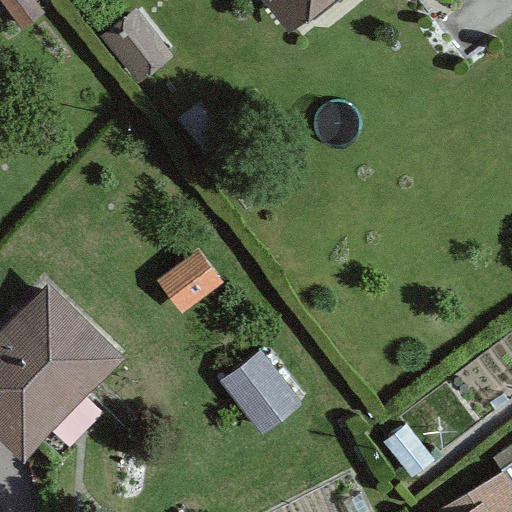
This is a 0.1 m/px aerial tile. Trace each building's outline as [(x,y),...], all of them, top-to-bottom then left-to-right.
[(0,0),(24,29),(42,15),(29,0),(0,0)] [(336,0),(264,0),(293,35),(336,0)] [(186,304),(225,269),(201,243),(163,278),(186,304)] [(0,340),(0,428),(30,457),(126,357),(51,286),(0,340)] [(301,407),(264,353),(223,382),(260,435),(301,407)] [(511,511),(511,486),(506,475),(446,508),(448,511),(511,511)]
